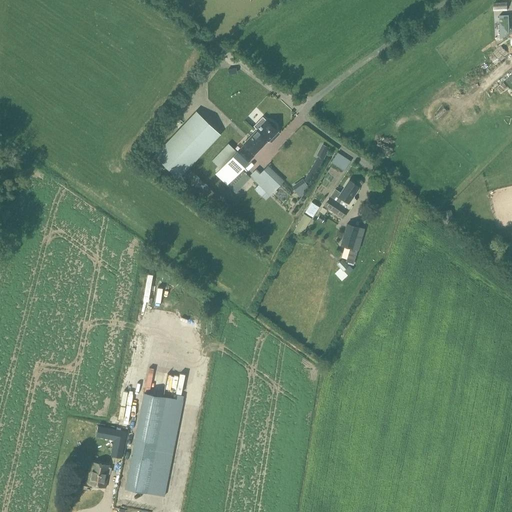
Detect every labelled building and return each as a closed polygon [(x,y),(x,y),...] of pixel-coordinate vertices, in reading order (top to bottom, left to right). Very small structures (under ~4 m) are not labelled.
[(220,135),(195,112),(154,156),(178,179),(220,135)] [(266,120),(262,117),(253,126),(257,130),(244,144),(254,155),(268,140),(268,141),(272,137),(274,139),(280,134),(277,131),(275,129),(276,127),(275,125),(271,121),(269,121),(268,122),(266,120)] [(211,175),(223,188),(245,167),(225,145),(208,161),(216,170),(211,175)] [(320,161),(325,148),(320,146),(315,159),(320,161)] [(341,173),(348,164),(333,153),(326,163),(341,173)] [(250,175),(271,195),(284,182),(267,166),(260,173),(256,169),(250,175)] [(333,180),(329,180),(330,175),(320,174),(319,183),(333,185),(333,180)] [(348,209),(346,207),(360,187),(350,180),(336,201),(330,197),(325,205),(343,217),(348,209)] [(451,210),(442,212),(443,216),(444,223),(450,222),(453,221),(451,210)] [(301,235),(311,219),(304,214),(293,232),(299,236),(300,234),(301,235)] [(357,249),(364,228),(347,223),(341,244),(357,249)] [(337,268),(330,274),(338,282),(344,276),(337,268)] [(152,273),(150,288),(155,289),(158,274),(152,273)] [(171,282),(166,311),(186,314),(187,304),(182,303),(184,292),(176,290),(178,283),(171,282)] [(154,303),(159,305),(163,285),(159,284),(154,303)] [(125,488),(164,496),(183,401),(144,393),(125,488)] [(125,416),(130,398),(124,396),(120,415),(125,416)] [(122,458),(127,431),(107,427),(105,438),(114,440),(111,456),(122,458)] [(92,462),(87,484),(105,487),(110,465),(92,462)]
